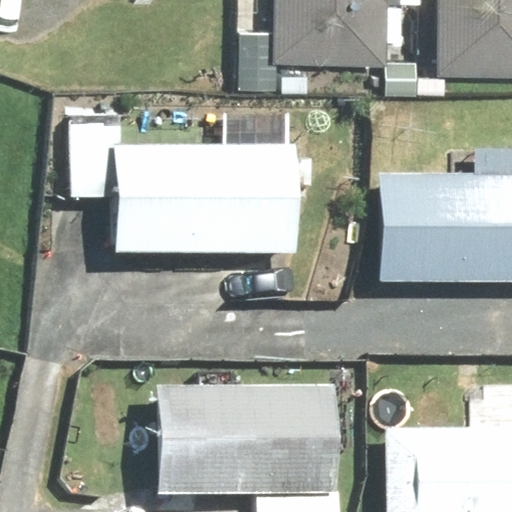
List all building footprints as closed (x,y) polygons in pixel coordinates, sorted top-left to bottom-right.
[(377,0),(258,0),(257,70),(376,73),(377,0)] [(511,0),(424,0),(423,78),(511,79),(511,0)] [(128,130),(54,128),(52,217),(92,218),(91,270),(281,274),(284,152),(128,148),(128,130)] [(511,184),(360,181),(358,296),(511,299),(511,184)] [(330,511),(330,393),(137,392),(136,511),(241,511),(240,511),(330,511)] [(511,511),(511,443),(370,440),(367,511),(511,511)]
